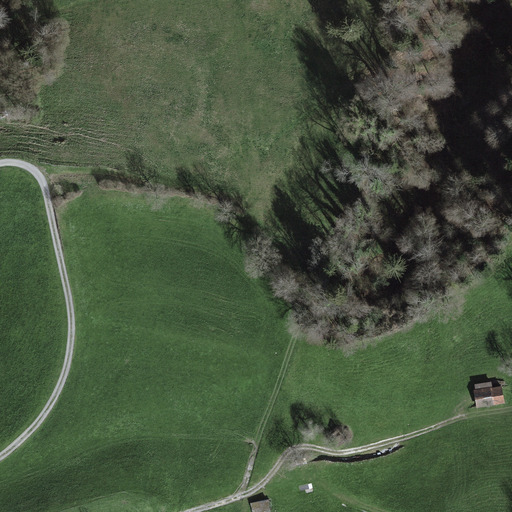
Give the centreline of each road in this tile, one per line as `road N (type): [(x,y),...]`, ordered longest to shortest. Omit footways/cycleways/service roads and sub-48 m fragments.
road 1 (track): [(0,457),(57,391),(71,343),(43,182),(21,163),(0,163)]
road 2 (track): [(190,511),(267,481),(289,450),(348,451),(460,417)]
